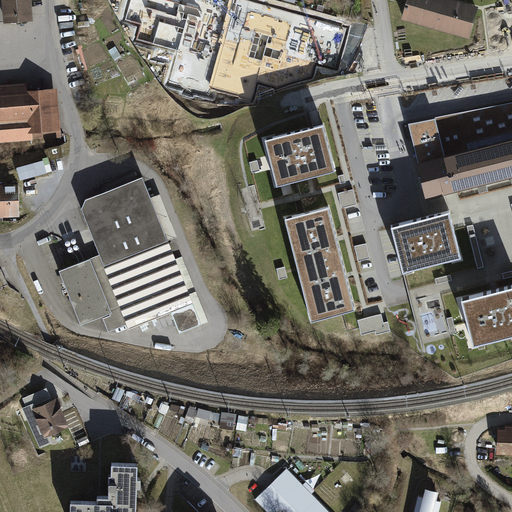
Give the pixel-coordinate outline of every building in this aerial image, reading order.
[(31,0),(0,0),(0,23),(4,23),(5,25),(18,24),(33,23),(31,0)] [(470,36),(478,9),(447,0),(445,0),(409,0),(405,18),(470,36)] [(165,11),(155,51),(218,66),(228,26),(165,11)] [(256,23),(249,64),(312,75),(320,35),(256,23)] [(27,83),(0,84),(0,140),(62,136),(58,87),(28,89),(27,83)] [(460,86),(454,95),(458,98),(464,89),(460,86)] [(511,174),(511,102),(407,123),(426,196),(511,174)] [(324,126),(265,141),(276,187),(310,178),(335,172),(324,126)] [(62,143),(50,145),(52,158),(64,155),(62,143)] [(43,159),(17,167),(20,180),(47,172),(43,159)] [(258,160),(250,162),(252,172),(260,170),(258,160)] [(86,198),(81,208),(99,253),(57,269),(79,323),(102,314),(110,334),(167,311),(176,333),(201,323),(141,175),(86,198)] [(0,184),(0,217),(20,217),(19,184),(0,184)] [(353,188),(338,192),(342,207),(357,204),(353,188)] [(329,206),(286,217),(311,321),(355,310),(347,280),(338,243),(329,206)] [(450,211),(392,226),(403,271),(462,257),(454,226),(450,211)] [(473,223),(467,225),(478,266),(483,264),(473,223)] [(367,243),(355,246),(358,260),(370,257),(367,243)] [(284,266),(276,268),(279,278),(286,276),(284,266)] [(451,274),(435,278),(437,283),(452,279),(451,274)] [(511,284),(494,290),(463,298),(474,342),(511,331),(511,284)] [(381,314),(358,320),(362,335),(375,332),(376,336),(391,332),(389,322),(384,324),(381,314)] [(452,317),(447,319),(451,333),(456,331),(452,317)] [(112,394),(119,397),(124,385),(116,382),(112,394)] [(28,394),(20,398),(24,407),(32,403),(28,394)] [(59,398),(32,409),(44,436),(70,425),(59,398)] [(219,416),(220,408),(187,403),(185,417),(209,421),(210,415),(219,416)] [(233,425),(236,409),(221,407),(219,423),(233,425)] [(238,410),(235,424),(246,426),(248,412),(238,410)] [(511,429),(498,429),(497,453),(511,453),(511,429)] [(54,438),(46,441),(50,450),(57,447),(54,438)] [(94,500),(68,500),(67,511),(116,511),(117,510),(123,510),(123,511),(131,511),(132,510),(134,510),(134,485),(139,485),(139,476),(135,476),(135,462),(109,462),(109,473),(106,473),(106,495),(95,494),(94,500)] [(328,511),(286,469),(254,500),(266,511),(328,511)] [(438,491),(425,487),(422,496),(418,495),(413,511),(438,511),(442,501),(436,499),(438,491)]
